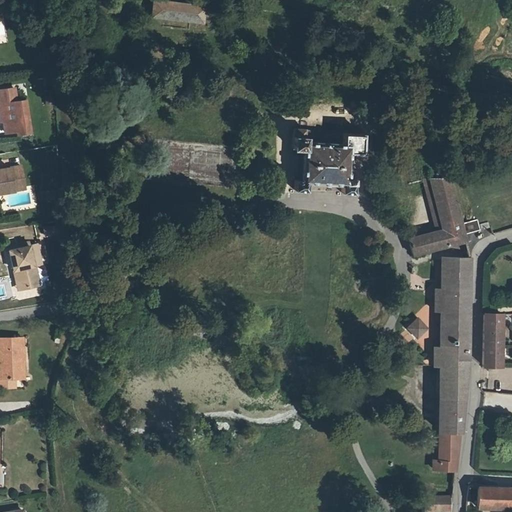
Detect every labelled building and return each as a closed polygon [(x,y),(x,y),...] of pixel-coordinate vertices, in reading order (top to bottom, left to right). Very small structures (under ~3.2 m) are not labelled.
[(206,6),(155,0),(153,17),(205,23),(206,6)] [(52,88),(42,90),(45,102),(55,100),(52,88)] [(0,110),(2,131),(2,138),(16,137),(16,140),(28,139),(24,106),(14,108),(13,98),(13,93),(0,94),(0,110)] [(23,97),(13,98),(14,108),(24,106),(23,97)] [(307,182),(341,184),(341,192),(354,193),(354,178),(348,177),(349,153),(363,154),(364,134),(343,133),(343,144),(309,142),(310,131),(304,131),(303,129),(294,129),(294,137),(293,137),(292,149),(304,150),(301,181),(294,181),(294,189),(307,190),(307,182)] [(0,169),(0,192),(26,188),(22,166),(0,169)] [(452,179),(431,180),(443,231),(434,233),(408,239),(411,256),(465,242),(452,179)] [(422,180),(434,233),(443,231),(431,180),(422,180)] [(7,256),(11,275),(17,274),(20,294),(36,291),(33,271),(38,271),(34,251),(27,252),(27,247),(15,249),(16,254),(7,256)] [(438,399),(440,399),(462,401),(466,375),(467,365),(468,351),(469,270),(469,259),(443,258),(442,290),(433,290),(432,312),(441,313),(440,348),(431,348),(429,366),(440,368),(438,399)] [(14,295),(20,294),(17,274),(11,275),(14,295)] [(483,312),(483,324),(502,325),(502,313),(483,312)] [(417,339),(428,328),(416,316),(405,327),(417,339)] [(483,324),(483,344),(501,345),(502,325),(483,324)] [(483,344),(482,364),(500,364),(501,345),(483,344)] [(0,348),(0,368),(1,388),(11,387),(20,387),(19,348),(0,348)] [(0,368),(0,397),(11,397),(11,387),(1,388),(0,368)] [(462,401),(440,399),(439,411),(461,412),(462,401)] [(437,460),(432,460),(431,470),(453,471),(458,434),(438,433),(437,460)] [(511,507),(511,486),(478,486),(477,506),(511,507)] [(422,496),(422,505),(449,507),(450,497),(422,496)]
